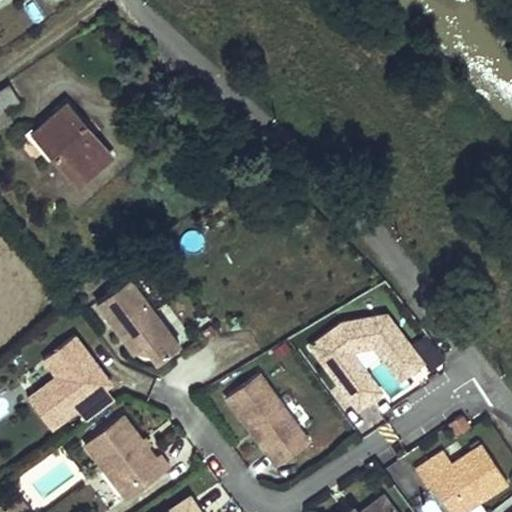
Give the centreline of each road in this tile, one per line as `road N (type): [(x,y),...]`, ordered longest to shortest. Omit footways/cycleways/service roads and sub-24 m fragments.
road 1 (residential): [(134,0),(375,230),(482,366)]
road 2 (residential): [(482,366),(262,510)]
road 3 (unknown): [(152,394),(190,403),(263,511)]
